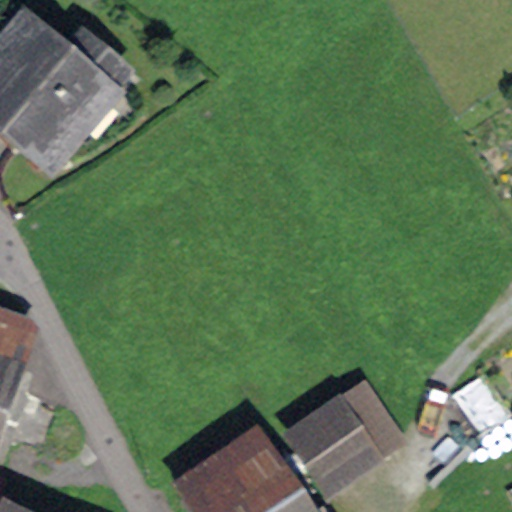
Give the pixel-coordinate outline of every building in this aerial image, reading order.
[(0,65),(0,119),(50,162),(122,77),(82,45),(63,68),(25,36),(0,65)] [(0,320),(0,363),(15,368),(28,329),(0,320)] [(0,414),(15,368),(0,363),(0,414)] [(328,493),(398,444),(362,392),(292,441),(328,493)] [(202,511),(243,511),(280,489),(259,455),(192,494),(202,511)] [(0,482),(0,498),(7,501),(11,486),(0,482)] [(243,511),(293,511),(280,489),(243,511)]
